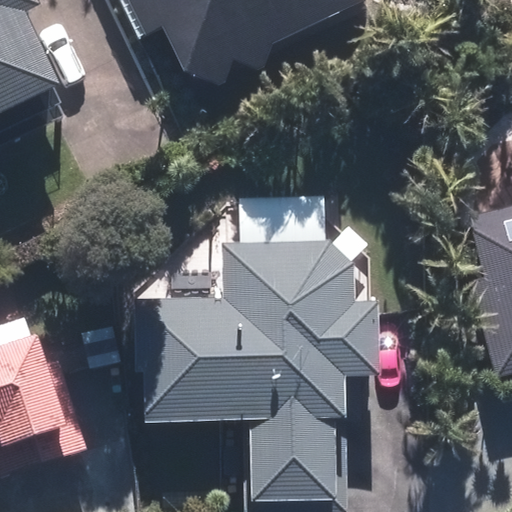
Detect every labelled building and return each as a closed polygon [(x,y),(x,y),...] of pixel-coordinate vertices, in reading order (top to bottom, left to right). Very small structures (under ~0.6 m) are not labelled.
[(0,0),(0,124),(73,84),(35,17),(44,12),(37,0),(0,0)] [(237,66),(262,77),(292,45),(389,0),(124,0),(146,49),(165,40),(182,77),(223,95),(237,66)] [(511,90),(474,98),(483,146),(511,140),(511,90)] [(240,241),(226,241),(225,303),(150,302),(148,426),(247,428),(246,508),(337,509),(338,429),(348,429),(349,385),(379,385),(381,306),(355,305),(356,243),(329,243),(330,196),(240,195),(240,241)] [(511,214),(458,229),(501,385),(511,382),(511,214)] [(0,323),(0,477),(87,450),(44,310),(0,323)]
